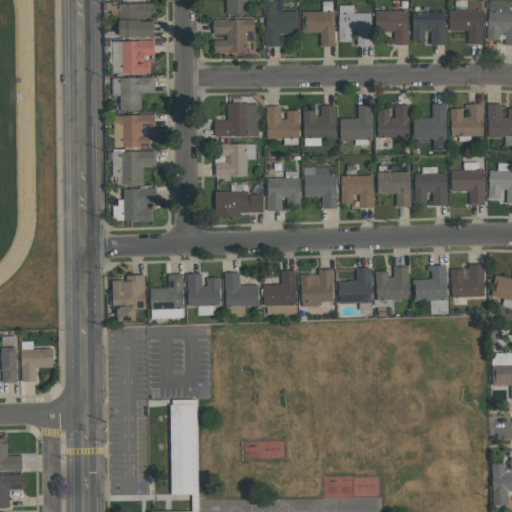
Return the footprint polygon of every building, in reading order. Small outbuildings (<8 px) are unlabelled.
[(225,0),(226,14),(248,13),(247,0),(225,0)] [(263,0),(264,46),(281,46),(281,33),(296,33),(296,11),(281,11),(281,0),(263,0)] [(481,44),(482,1),(455,0),(455,9),(449,9),(448,31),(467,31),(466,44),(481,44)] [(511,2),(488,2),(487,39),(502,40),(502,44),(511,44),(511,2)] [(154,21),(141,22),(140,14),(153,13),(153,3),(119,4),(120,37),(154,36),(154,21)] [(371,44),(370,13),(353,13),(353,5),(337,6),(338,41),(351,41),(351,31),(356,31),(357,45),(371,44)] [(393,44),(408,44),(407,10),(382,10),(383,32),(393,32),(393,44)] [(301,11),(302,33),(319,32),(320,47),(334,46),(334,11),(301,11)] [(444,12),(411,12),(412,41),(427,40),(427,45),(444,44),(444,12)] [(213,19),(212,34),(225,34),(225,40),(214,39),(213,52),(245,53),(245,30),(253,30),(254,20),(213,19)] [(140,110),(141,91),(154,92),(154,78),(120,77),(119,110),(140,110)] [(214,120),(214,137),(258,136),(257,103),(226,103),(227,120),(214,120)] [(375,110),(376,137),(409,137),(408,104),(394,105),(394,117),(388,117),(388,109),(375,110)] [(446,139),(445,104),(431,104),(432,117),(413,118),(413,139),(446,139)] [(450,108),(450,136),(483,136),(482,104),(463,104),(463,108),(450,108)] [(487,137),(511,136),(511,107),(507,108),(507,117),(502,117),(501,104),(486,104),(487,137)] [(339,119),(339,140),(372,139),(372,105),(357,105),(357,118),(339,119)] [(280,106),(265,106),(265,139),(299,138),(298,110),(285,110),(285,119),(280,119),(280,106)] [(335,106),(318,106),(318,110),(303,110),(303,145),(320,145),(320,138),(335,138),(335,106)] [(154,129),(154,114),(114,115),(115,124),(122,124),(122,147),(150,147),(150,134),(142,134),(141,129),(154,129)] [(255,144),(216,143),(215,176),(246,177),(246,159),(254,159),(255,144)] [(122,151),(121,184),(142,184),(142,166),(155,166),(156,151),(122,151)] [(500,199),(500,190),(506,190),(506,202),(511,202),(511,170),(507,170),(507,163),(497,163),(497,170),(489,170),(487,198),(500,199)] [(303,196),(321,197),(321,208),(336,208),(336,175),(330,175),(331,167),(304,167),(303,196)] [(483,169),(450,170),(451,191),(469,191),(469,205),(483,205),(483,169)] [(446,205),(446,173),(436,173),(436,170),(413,170),(414,201),(426,201),(426,193),(430,193),(430,205),(446,205)] [(266,178),(267,210),(284,210),(284,204),(299,204),(298,171),(284,172),(285,178),(266,178)] [(376,172),(377,194),(395,193),(395,207),(410,206),(409,172),(376,172)] [(341,203),(356,203),(356,208),(373,207),(372,175),(340,176),(341,203)] [(123,221),(152,221),(151,205),(155,205),(155,187),(122,188),(123,221)] [(240,217),(240,212),(263,212),(263,195),(248,195),(248,191),(214,191),(215,217),(240,217)] [(445,265),(429,265),(429,279),(413,279),(413,301),(446,300),(445,265)] [(408,299),(407,267),(390,267),(391,272),(375,273),(375,299),(408,299)] [(450,268),(451,297),(484,296),(483,267),(450,268)] [(370,268),(355,269),(355,281),(338,282),(338,303),(358,302),(358,310),(371,309),(370,268)] [(332,269),(317,270),(317,273),(300,274),(301,306),(321,305),(321,301),(333,301),(332,269)] [(295,270),(280,270),(280,284),(263,284),(264,314),(296,314),(295,270)] [(224,306),(258,306),(258,284),(239,285),(239,272),(224,273),(224,306)] [(187,305),(204,305),(204,313),(219,312),(218,277),(206,278),(207,286),(201,286),(201,273),(186,274),(187,305)] [(150,288),(151,318),(163,317),(163,318),(183,317),(182,274),(168,274),(168,287),(150,288)] [(135,320),(134,308),(145,308),(144,275),(126,275),(126,280),(112,281),(112,309),(116,309),(117,321),(135,320)] [(511,307),(511,278),(493,276),(491,297),(502,298),(501,306),(511,307)] [(36,381),(35,368),(53,367),(53,348),(33,349),(33,341),(20,342),(21,382),(36,381)] [(17,382),(16,347),(0,347),(0,366),(1,382),(17,382)] [(491,385),(510,385),(510,399),(511,398),(511,354),(491,354),(491,385)] [(198,404),(199,493),(172,494),(170,404),(198,404)] [(0,470),(22,470),(21,455),(7,455),(7,438),(0,438),(0,470)] [(511,459),(507,459),(507,464),(491,464),(492,504),(507,504),(507,491),(511,490),(511,459)] [(0,507),(8,507),(7,490),(22,489),(22,474),(0,474),(0,507)]
